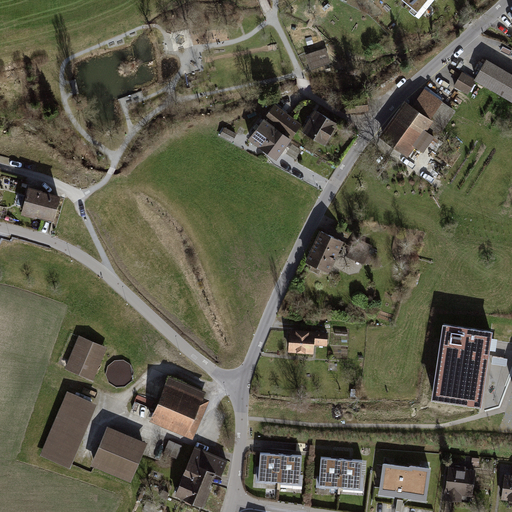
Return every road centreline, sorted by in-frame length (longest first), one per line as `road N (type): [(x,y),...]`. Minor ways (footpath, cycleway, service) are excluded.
road 1 (unclassified): [(240,386),(314,222),(385,110),(507,0)]
road 2 (residential): [(0,166),(60,184),(77,200),(111,279)]
road 3 (unclassified): [(111,279),(240,386)]
road 4 (unclassified): [(0,227),(74,251),(111,279)]
